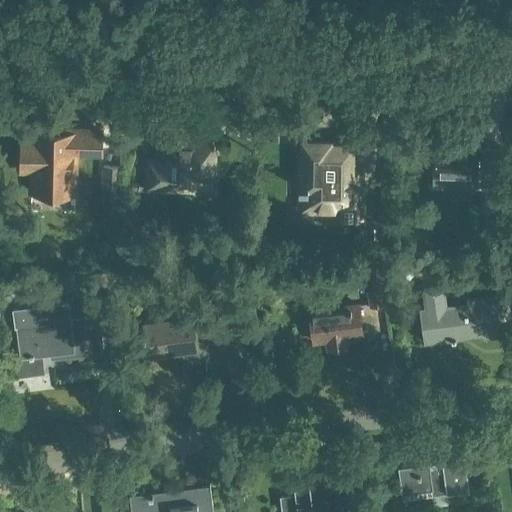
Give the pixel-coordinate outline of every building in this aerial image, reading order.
[(18,175),(31,175),(31,193),(75,194),(76,155),(100,155),(100,131),(62,130),(62,134),(32,133),(32,134),(19,134),(18,175)] [(360,211),(361,211),(361,168),(353,168),(353,142),(333,142),(332,145),(323,145),(323,144),(306,144),(306,151),(302,151),(301,185),(299,185),(299,190),(301,190),(301,202),(336,203),(336,219),(360,220),(360,211)] [(476,180),(485,180),(498,180),(498,155),(476,154),(476,144),(475,144),(475,145),(435,144),(435,143),(434,143),(433,171),(435,171),(435,175),(450,175),(450,172),(476,172),(476,180)] [(154,157),(158,157),(158,160),(148,160),(147,188),(191,189),(191,170),(213,171),(213,146),(186,145),(186,148),(158,147),(158,152),(154,152),(154,157)] [(120,197),(121,167),(103,167),(102,197),(120,197)] [(377,261),(364,263),(370,307),(384,305),(377,261)] [(233,271),(220,273),(223,297),(236,295),(233,271)] [(104,273),(91,274),(95,305),(109,303),(104,273)] [(424,291),(427,310),(428,322),(423,322),(426,342),(451,338),(451,340),(456,340),(455,335),(466,333),(467,336),(486,334),(485,331),(504,329),(499,296),(468,300),(469,304),(448,307),(446,288),(424,291)] [(70,321),(70,320),(57,322),(56,320),(53,321),(52,306),(27,309),(28,316),(14,318),(15,328),(16,328),(20,356),(15,357),(18,376),(44,372),(42,354),(49,353),(50,359),(103,352),(99,317),(70,321)] [(347,347),(346,338),(362,336),(358,306),(309,312),(313,342),(327,341),(328,349),(347,347)] [(242,310),(191,316),(190,310),(141,318),(146,355),(149,355),(150,358),(159,357),(158,354),(197,349),(196,345),(218,342),(220,361),(249,357),(244,321),(243,322),(242,310)] [(431,491),(432,495),(468,491),(464,456),(441,459),(442,468),(429,470),(428,465),(398,469),(401,494),(431,491)] [(342,511),(340,493),(326,494),(324,479),(294,483),(296,495),(280,497),(281,511),(342,511)] [(212,511),(210,489),(177,493),(178,497),(170,498),(169,494),(153,496),(152,494),(148,495),(148,497),(135,498),(136,511),(212,511)]
